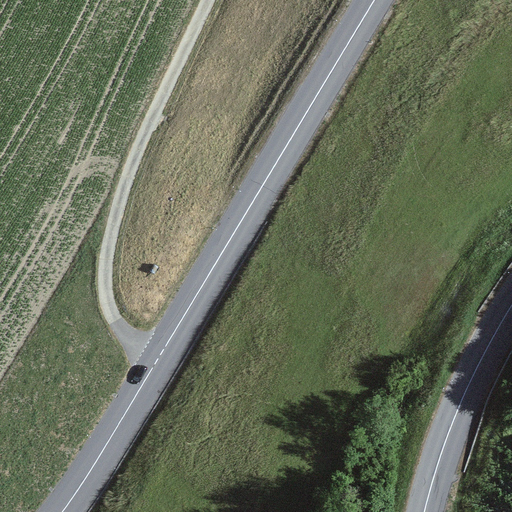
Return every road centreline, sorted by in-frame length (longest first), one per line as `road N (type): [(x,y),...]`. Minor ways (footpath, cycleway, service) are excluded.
road 1 (secondary): [(62,511),(374,0)]
road 2 (track): [(156,361),(125,335),(109,306),(111,235),(133,165),(207,0)]
road 3 (secondary): [(511,306),(454,418),(425,511)]
